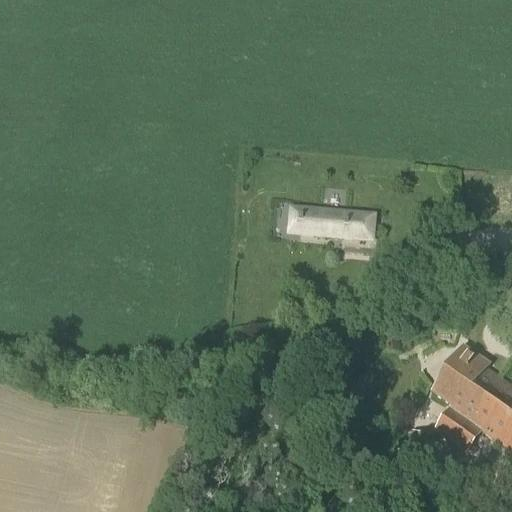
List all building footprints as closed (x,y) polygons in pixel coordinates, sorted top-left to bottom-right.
[(286,238),(332,242),(337,242),(375,245),(377,216),(288,210),(286,238)] [(281,366),(299,368),(302,350),(283,348),(281,366)] [(437,434),(455,446),(499,381),(487,373),(490,369),(464,351),(433,397),(452,410),(437,434)] [(511,389),(499,381),(455,446),(468,455),(482,434),(511,453),(511,389)] [(413,433),(402,450),(418,460),(429,443),(413,433)] [(511,476),(503,471),(492,491),(511,502),(511,476)]
